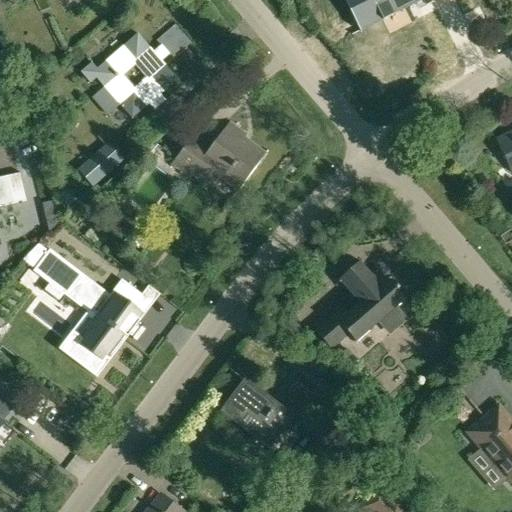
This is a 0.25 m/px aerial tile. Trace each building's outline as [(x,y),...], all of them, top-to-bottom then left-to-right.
[(370,0),(381,22),(382,21),(404,10),(423,0),(370,0)] [(191,44),(174,25),(156,41),(161,47),(154,53),(137,34),(96,69),(91,63),(80,73),(90,84),(95,79),(131,120),(148,105),(154,111),(165,102),(160,96),(177,81),(160,61),(168,55),(172,61),(191,44)] [(192,176),(204,184),(213,172),(239,191),(267,152),(229,124),(210,150),(193,137),(172,165),(190,178),(192,176)] [(511,134),(496,142),(508,167),(498,173),(504,186),(507,188),(511,189),(511,188),(511,134)] [(108,143),(77,170),(93,188),(124,161),(108,143)] [(0,207),(27,202),(21,174),(0,178),(0,207)] [(68,190),(59,198),(69,208),(78,200),(68,190)] [(56,201),(43,204),(49,234),(60,223),(56,201)] [(39,244),(22,261),(35,270),(48,252),(39,244)] [(35,270),(33,272),(47,282),(42,289),(43,290),(44,289),(56,299),(56,300),(57,300),(59,297),(62,293),(84,310),(94,318),(67,355),(92,374),(123,332),(127,335),(131,338),(132,337),(128,334),(137,322),(141,325),(141,324),(138,322),(135,319),(155,292),(158,295),(159,293),(148,285),(141,294),(120,277),(108,293),(69,265),(50,250),(48,252),(35,270)] [(341,309),(315,332),(330,350),(348,335),(355,343),(405,300),(388,280),(386,281),(378,271),(371,277),(359,263),(339,281),(359,304),(347,316),(341,309)] [(292,320),(281,329),(292,342),(303,332),(292,320)] [(286,413),(241,379),(219,408),(264,443),(286,413)] [(0,427),(4,423),(1,421),(17,400),(0,387),(0,427)] [(511,426),(511,425),(511,423),(499,408),(468,434),(481,450),(483,449),(511,482),(511,426)] [(413,511),(381,487),(361,511),(413,511)] [(176,511),(179,509),(160,495),(146,511),(176,511)] [(272,511),(275,509),(263,500),(254,511),(272,511)]
